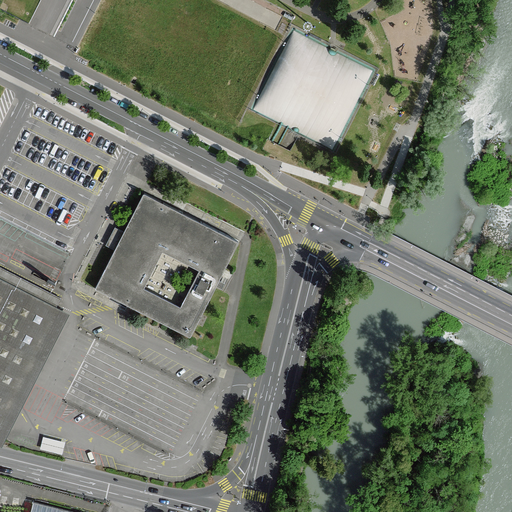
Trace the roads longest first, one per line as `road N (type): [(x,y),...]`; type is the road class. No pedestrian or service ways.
road 1 (secondary): [(220,169),(0,54)]
road 2 (primary): [(511,318),(332,228)]
road 3 (primary): [(172,499),(0,459)]
road 4 (secondary): [(220,169),(273,217),(292,261),(297,302)]
road 5 (primary): [(297,302),(265,435)]
road 6 (secondary): [(332,228),(220,169)]
road 7 (primary): [(265,435),(225,485),(172,499)]
